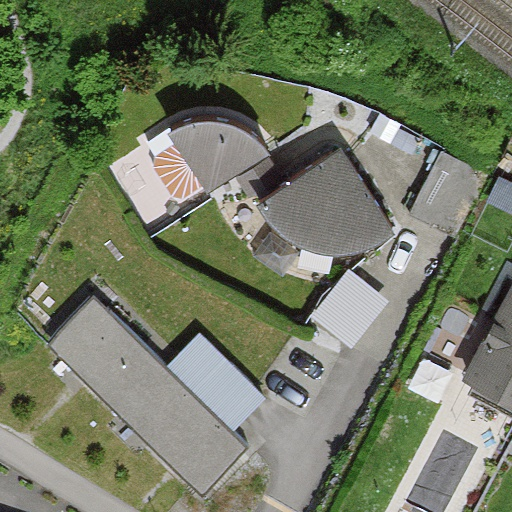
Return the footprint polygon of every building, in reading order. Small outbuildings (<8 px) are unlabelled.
[(175,139),(229,220),(253,208),(299,173),(269,145),(240,137),(204,135),(175,139)] [(410,232),(342,141),(299,173),(253,208),(321,299),(410,232)] [(442,143),(415,205),(457,224),(485,162),(442,143)] [(511,288),(456,392),(511,422),(511,288)] [(204,487),(248,442),(97,292),(52,338),(87,372),(204,487)]
